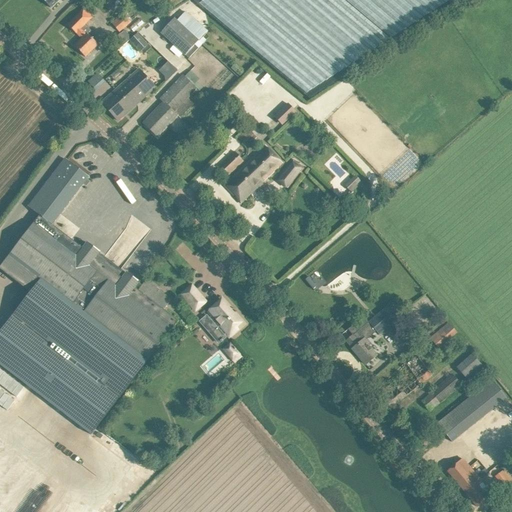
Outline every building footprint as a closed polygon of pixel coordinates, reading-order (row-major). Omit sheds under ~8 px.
[(42,0),(51,8),(59,0),(42,0)] [(77,34),(82,39),(88,34),(91,31),(85,25),(94,16),(86,7),(68,25),(76,34),(76,33),(77,34)] [(149,20),(156,15),(150,7),(143,12),(149,20)] [(131,22),(124,13),(112,23),(119,32),(131,22)] [(186,57),(200,41),(175,19),(161,35),(186,57)] [(115,38),(120,46),(131,38),(125,30),(115,38)] [(144,53),(151,48),(148,45),(149,44),(138,33),(130,40),(140,52),(142,50),(144,53)] [(75,46),(85,57),(98,45),(88,34),(82,39),(75,46)] [(155,88),(139,69),(102,103),(118,121),(155,88)] [(191,70),(185,75),(193,84),(199,79),(191,70)] [(97,72),(87,81),(95,90),(105,81),(97,72)] [(163,102),(178,116),(179,118),(202,94),(184,76),(183,75),(160,99),(163,102)] [(158,137),(178,116),(163,102),(143,123),(158,137)] [(297,112),(289,104),(275,118),(282,125),(297,112)] [(408,138),(434,115),(431,111),(414,125),(409,120),(399,128),(408,138)] [(256,137),(248,128),(239,137),(247,146),(256,137)] [(282,164),(265,146),(231,178),(224,185),(241,203),(248,196),(282,164)] [(229,176),(245,161),(235,151),(220,166),(229,176)] [(0,269),(30,293),(0,331),(0,364),(91,435),(159,346),(167,335),(178,321),(164,310),(138,291),(135,288),(140,283),(87,243),(83,248),(52,225),(82,185),(89,177),(65,159),(59,167),(28,207),(39,216),(9,256),(0,267),(0,269)] [(305,168),(292,159),(276,180),(288,189),(305,168)] [(328,184),(343,197),(348,190),(351,193),(362,182),(354,174),(345,183),(337,175),(328,184)] [(193,284),(180,295),(195,313),(208,302),(193,284)] [(212,319),(203,327),(219,344),(227,337),(229,340),(240,329),(238,327),(242,324),(240,321),(241,320),(236,315),(235,316),(221,299),(206,312),(208,314),(212,319)] [(14,300),(9,307),(14,310),(19,304),(14,300)] [(398,318),(389,306),(369,322),(379,334),(398,318)] [(457,333),(448,322),(430,338),(439,348),(457,333)] [(353,349),(366,365),(376,355),(368,346),(370,344),(365,338),(353,349)] [(471,353),(455,368),(468,381),(484,367),(471,353)] [(417,356),(374,391),(389,410),(432,375),(417,356)] [(0,369),(0,384),(17,397),(24,388),(0,369)] [(462,385),(452,374),(423,401),(430,410),(462,385)] [(436,424),(452,443),(506,399),(491,380),(436,424)] [(0,389),(0,405),(2,407),(9,397),(0,389)] [(462,459),(447,471),(478,507),(488,498),(487,496),(491,493),(482,483),(462,459)] [(0,511),(77,511),(16,465),(0,486),(0,511)] [(511,487),(511,479),(504,469),(495,476),(507,492),(511,487)]
